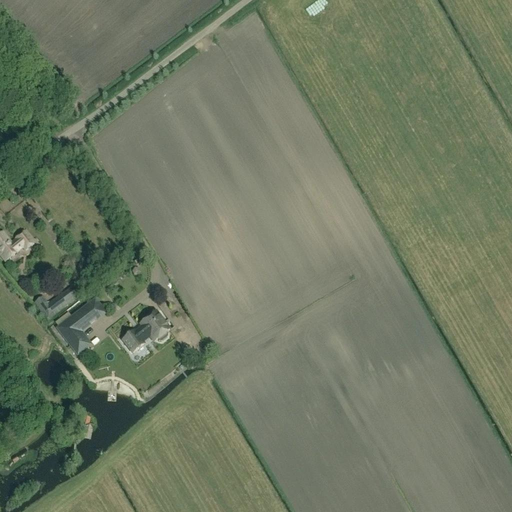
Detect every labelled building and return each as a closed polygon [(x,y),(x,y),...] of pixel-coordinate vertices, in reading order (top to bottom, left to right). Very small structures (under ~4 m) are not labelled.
[(3,213),(11,210),(9,204),(1,208),(3,213)] [(15,247),(18,244),(25,253),(35,245),(25,231),(15,239),(15,240),(11,243),(2,233),(0,234),(0,255),(6,263),(19,251),(15,247)] [(47,322),(77,298),(70,289),(49,305),(43,298),(34,305),(47,322)] [(58,331),(63,336),(77,355),(91,344),(81,332),(104,314),(94,302),(58,331)] [(133,333),(122,341),(132,354),(143,345),(142,343),(149,337),(154,343),(157,340),(158,342),(161,343),(167,338),(167,335),(166,334),(169,331),(155,313),(140,325),(142,328),(134,334),(133,333)] [(88,433),(91,419),(88,418),(85,418),(84,423),(78,421),(76,430),(88,433)]
